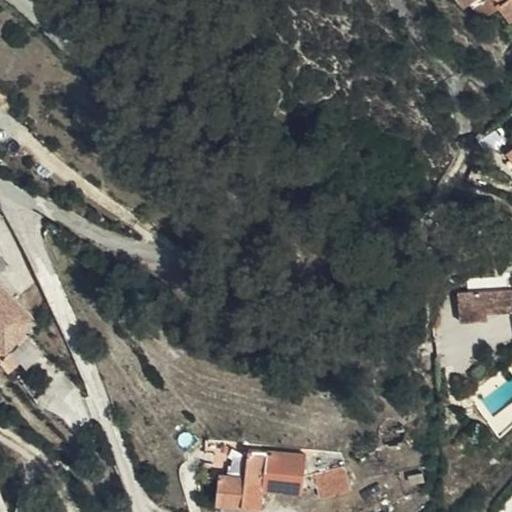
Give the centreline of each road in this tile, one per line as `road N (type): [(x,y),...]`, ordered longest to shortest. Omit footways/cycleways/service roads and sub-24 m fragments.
road 1 (unclassified): [(0,182),(68,220),(127,235),(255,257),(290,257),(309,241),(308,220),(202,158),(36,0)]
road 2 (unknown): [(18,186),(29,235),(79,337),(142,511)]
road 3 (unknown): [(0,454),(24,437),(36,443),(76,511)]
